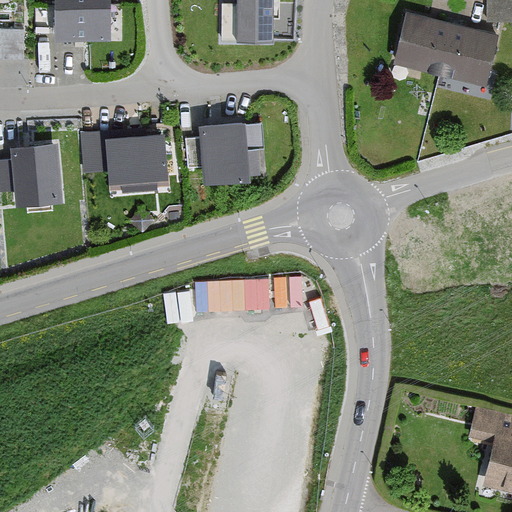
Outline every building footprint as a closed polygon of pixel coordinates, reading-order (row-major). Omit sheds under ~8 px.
[(61,39),(113,39),(113,0),(44,0),(44,24),(61,24),(61,39)] [(271,0),(238,0),(238,42),(271,42),(271,0)] [(511,22),(511,0),(487,0),(488,22),(511,22)] [(489,87),(500,36),(407,15),(395,66),(489,87)] [(21,29),(0,28),(0,54),(21,54),(21,29)] [(253,119),(205,123),(210,183),(258,179),(253,119)] [(171,177),(169,135),(108,138),(108,133),(83,135),(85,171),(114,170),(115,185),(126,185),(126,192),(158,190),(157,178),(171,177)] [(61,144),(15,148),(16,160),(0,161),(0,193),(20,192),(21,205),(65,201),(61,144)] [(469,442),(492,446),(485,485),(511,489),(511,417),(474,411),(469,442)]
